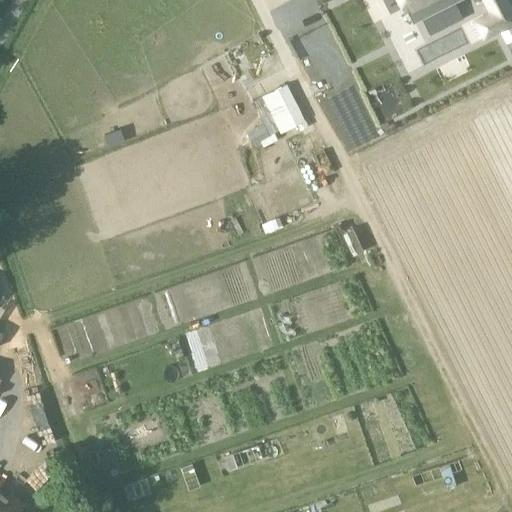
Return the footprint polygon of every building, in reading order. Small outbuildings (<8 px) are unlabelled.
[(399,0),(404,8),(406,7),(413,21),(454,0),(399,0)] [(511,13),(505,0),(485,0),(499,28),(511,21),(511,13)] [(286,85),(266,95),(283,131),(304,121),(286,85)] [(265,231),(282,224),(278,216),(261,222),(265,231)] [(0,511),(18,511),(26,501),(25,500),(24,501),(13,493),(14,492),(13,491),(7,497),(0,491),(0,511)]
